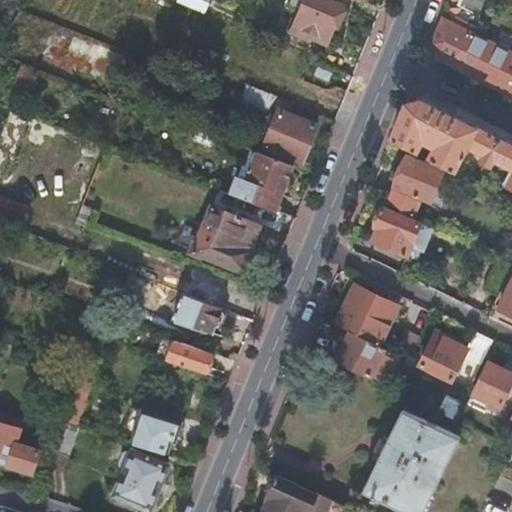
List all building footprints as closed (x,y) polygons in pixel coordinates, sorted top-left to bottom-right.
[(210,0),(178,0),(205,12),(210,0)] [(278,0),(268,21),(309,39),(310,37),(326,44),(343,6),(342,6),(344,0),(278,0)] [(480,18),(488,0),(463,0),(459,8),(480,18)] [(458,28),(442,20),(431,46),(436,60),(454,69),(471,34),(475,28),(461,21),(458,28)] [(492,88),(510,54),(471,34),(454,69),(492,88)] [(511,97),(511,54),(510,54),(492,88),(511,97)] [(265,112),(276,98),(247,86),(242,99),(241,102),(265,112)] [(407,104),(392,141),(412,151),(417,154),(421,156),(428,159),(445,167),(455,173),(468,147),(484,155),(482,158),(483,163),(489,166),(493,165),(495,161),(502,164),(493,180),(504,185),(511,168),(511,147),(474,127),(473,129),(421,102),(407,104)] [(263,147),(302,162),(317,127),(279,111),(263,147)] [(233,156),(237,146),(187,127),(183,137),(233,156)] [(281,197),(293,167),(257,153),(246,182),(237,179),(231,194),(233,196),(238,182),(281,197)] [(395,189),(387,206),(413,218),(421,200),(431,205),(447,211),(463,177),(455,173),(445,167),(442,174),(407,158),(394,188),(395,189)] [(276,212),(281,197),(238,182),(233,196),(276,212)] [(260,225),(212,206),(194,253),(240,272),(242,267),(247,266),(251,257),(249,252),(251,245),(257,243),(260,234),(258,229),(260,225)] [(408,221),(382,209),(374,227),(378,229),(373,243),(407,258),(411,260),(412,259),(416,261),(417,257),(418,257),(420,253),(422,255),(432,231),(408,221)] [(499,298),(511,271),(511,266),(499,260),(484,291),(499,298)] [(511,284),(499,310),(511,316),(511,284)] [(355,287),(336,325),(351,333),(379,347),(398,308),(381,300),(384,295),(377,291),(374,296),(355,287)] [(223,311),(223,309),(171,289),(162,312),(167,314),(165,318),(214,335),(217,325),(222,323),(225,315),(223,311)] [(409,361),(420,339),(405,332),(394,354),(409,361)] [(436,332),(419,366),(452,382),(464,357),(481,365),(493,342),(475,333),(467,348),(436,332)] [(379,347),(351,333),(337,361),(385,384),(396,362),(383,355),(385,350),(379,347)] [(168,362),(206,374),(213,354),(167,339),(165,343),(173,346),(168,362)] [(511,370),(510,374),(487,362),(471,396),(491,406),(489,410),(498,414),(511,387),(511,388),(503,407),(511,411),(511,370)] [(62,423),(77,428),(91,385),(75,380),(62,423)] [(446,398),(438,414),(454,422),(462,405),(446,398)] [(425,511),(461,439),(403,411),(363,494),(401,511),(425,511)] [(175,443),(181,424),(142,412),(132,443),(167,453),(171,442),(175,443)] [(0,464),(32,474),(34,468),(35,467),(37,466),(37,463),(38,462),(37,460),(37,458),(39,452),(15,444),(22,421),(5,415),(2,425),(0,423),(0,464)] [(62,423),(53,452),(60,454),(68,456),(77,428),(62,423)] [(168,467),(134,452),(133,453),(129,451),(123,454),(118,464),(121,471),(125,473),(115,496),(149,510),(168,467)] [(511,511),(511,456),(502,477),(511,481),(511,511)] [(344,511),(346,509),(316,494),(315,497),(275,479),(265,502),(267,503),(262,511),(344,511)]
